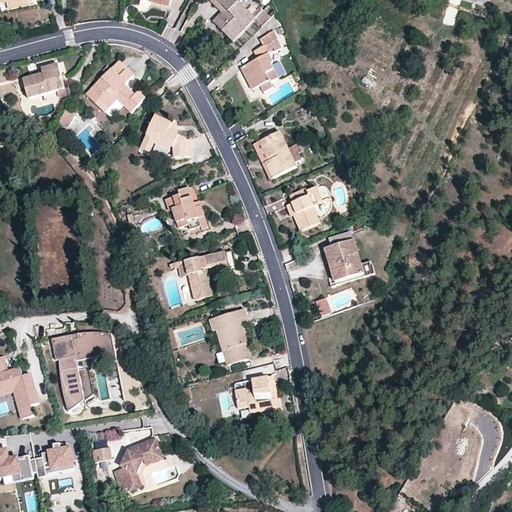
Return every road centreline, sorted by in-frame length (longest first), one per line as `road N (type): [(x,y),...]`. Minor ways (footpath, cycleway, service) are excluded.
road 1 (residential): [(0,56),(106,33),(138,37),(182,65),(258,221),(284,302),(321,511)]
road 2 (residential): [(143,328),(182,434),(219,472),(259,496),(321,511)]
road 3 (track): [(143,328),(112,314),(0,315)]
road 4 (unknown): [(167,408),(26,436)]
